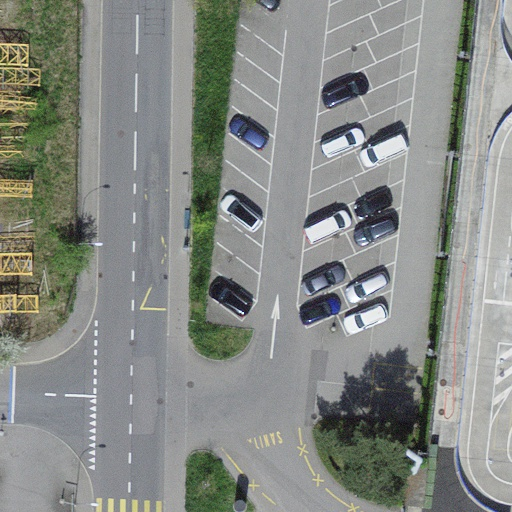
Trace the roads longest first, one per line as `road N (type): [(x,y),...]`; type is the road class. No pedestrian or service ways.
road 1 (residential): [(130,397),(137,0)]
road 2 (residential): [(0,394),(130,397)]
